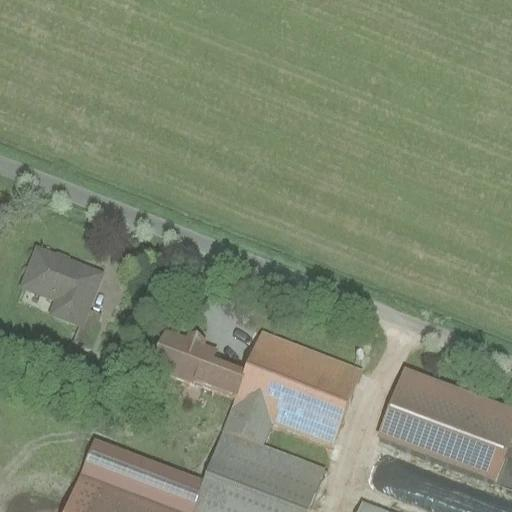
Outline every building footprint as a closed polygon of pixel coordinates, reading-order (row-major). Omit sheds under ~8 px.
[(81,337),(101,273),(33,251),(19,294),(63,308),(56,329),(81,337)] [(302,511),(319,467),(256,443),(265,420),(325,443),(349,378),(253,347),(238,388),(210,378),(215,364),(183,352),(171,385),(237,409),(224,444),(217,442),(190,511),(302,511)] [(386,432),(492,469),(504,433),(398,396),(386,432)] [(470,492),(470,511),(486,511),(486,491),(470,492)] [(502,511),(511,511),(511,499),(509,498),(502,511)]
